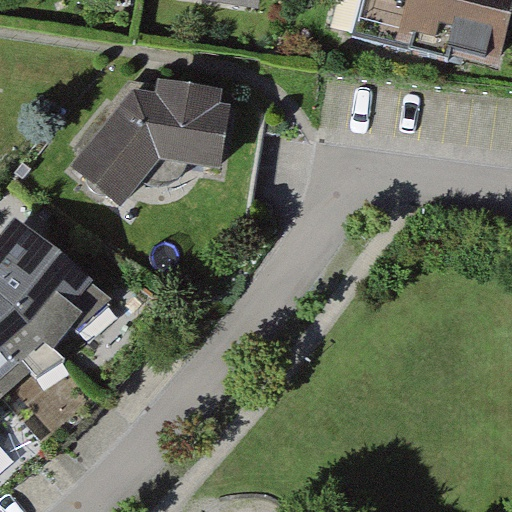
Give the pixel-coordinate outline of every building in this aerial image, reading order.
[(195,0),(259,10),(260,0),(195,0)] [(511,3),(511,0),(341,0),(335,22),(493,68),(511,3)] [(64,167),(110,206),(146,165),(215,177),(228,113),(211,110),(214,95),(148,86),(147,96),(126,93),(64,167)] [(15,218),(0,237),(0,293),(49,338),(95,281),(15,218)] [(0,381),(49,338),(0,293),(0,381)]
